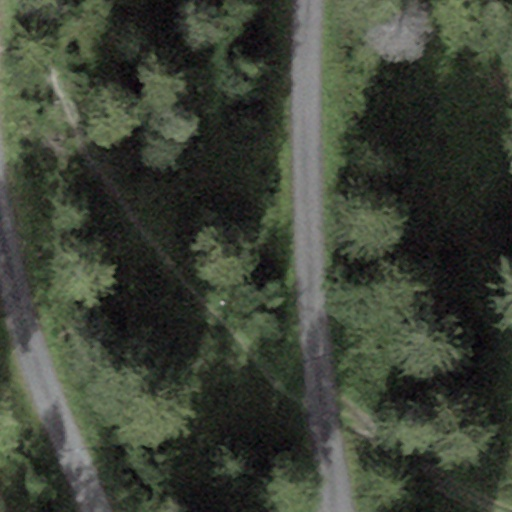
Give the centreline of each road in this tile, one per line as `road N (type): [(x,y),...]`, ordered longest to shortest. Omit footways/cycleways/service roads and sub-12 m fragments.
road 1 (track): [(312,0),(309,170),(323,411),(338,511)]
road 2 (track): [(105,511),(29,341),(0,196)]
road 3 (track): [(323,411),(511,493)]
